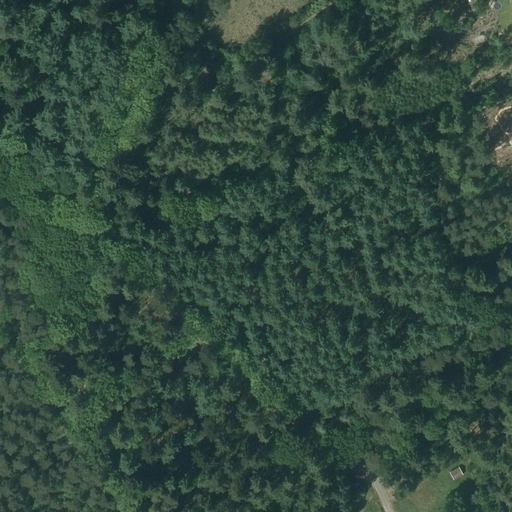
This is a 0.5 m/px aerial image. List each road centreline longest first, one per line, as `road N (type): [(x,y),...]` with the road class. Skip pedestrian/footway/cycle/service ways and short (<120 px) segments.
road 1 (track): [(0,106),(15,134),(67,175),(102,223),(300,404),(304,417)]
road 2 (track): [(102,223),(511,83)]
road 3 (track): [(67,175),(328,0)]
road 4 (track): [(373,382),(311,410),(265,455),(161,511)]
road 5 (track): [(326,141),(280,29)]
